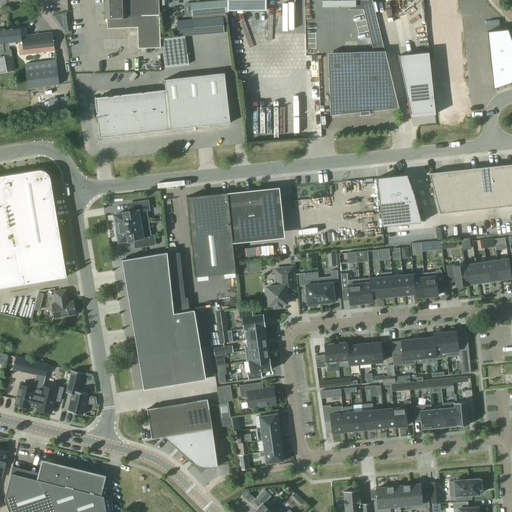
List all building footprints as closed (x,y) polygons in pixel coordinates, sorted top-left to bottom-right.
[(161,40),(159,0),(104,0),(105,18),(109,18),(108,26),(136,24),(137,50),(149,49),(161,48),(161,43),(161,40)] [(227,10),(227,0),(226,0),(190,4),(191,17),(227,13),(227,10)] [(227,0),(227,10),(265,10),(264,0),(227,0)] [(329,79),(391,77),(385,51),(384,51),(372,1),(376,0),(375,0),(321,0),(322,1),(349,1),(349,9),(364,9),(374,52),(328,53),(329,79)] [(191,17),(179,18),(181,30),(229,24),(227,13),(191,17)] [(58,32),(68,32),(68,22),(57,22),(58,32)] [(19,27),(9,29),(10,37),(8,37),(8,43),(9,43),(9,46),(15,45),(15,42),(20,41),(21,49),(23,49),(23,55),(55,51),(52,32),(27,35),(25,28),(19,29),(19,27)] [(9,46),(8,43),(8,37),(10,37),(9,29),(0,29),(0,43),(0,44),(1,49),(7,56),(0,57),(0,72),(14,70),(11,50),(9,50),(9,46)] [(511,40),(508,29),(487,31),(492,73),(493,73),(495,86),(511,80),(511,40)] [(163,57),(186,54),(184,37),(161,40),(161,43),(163,57)] [(429,52),(398,55),(410,115),(426,113),(426,112),(434,112),(435,114),(429,52)] [(187,65),(186,54),(163,57),(164,68),(187,65)] [(28,89),(59,85),(56,60),(25,64),(28,89)] [(100,137),(230,123),(224,73),(164,80),(165,90),(96,98),(100,137)] [(391,77),(329,79),(330,115),(360,112),(360,115),(370,114),(369,111),(399,108),(391,77)] [(241,102),(241,137),(299,137),(299,109),(296,109),(296,103),(274,103),(274,106),(258,106),(258,108),(247,108),(247,102),(241,102)] [(511,164),(429,173),(439,214),(511,205),(511,164)] [(0,287),(67,277),(51,179),(49,175),(46,172),(42,170),(41,170),(38,170),(37,170),(0,176),(0,287)] [(382,226),(421,222),(414,196),(407,175),(377,178),(382,226)] [(228,195),(232,239),(280,234),(275,190),(228,195)] [(227,193),(187,197),(196,277),(236,273),(232,239),(228,195),(227,193)] [(148,200),(131,203),(133,212),(129,213),(129,211),(123,212),(123,213),(114,215),(115,221),(114,221),(115,227),(116,227),(117,228),(140,224),(138,212),(149,210),(148,200)] [(140,224),(117,228),(117,230),(115,230),(116,236),(118,236),(119,242),(128,240),(128,242),(134,241),(134,239),(137,239),(139,247),(155,245),(154,235),(143,237),(140,224)] [(469,238),(461,239),(462,250),(470,249),(469,238)] [(493,239),(483,240),(484,249),(495,248),(493,239)] [(167,252),(122,259),(143,387),(205,377),(194,309),(174,313),(167,252)] [(336,253),(327,254),(328,267),(337,266),(336,253)] [(465,265),(468,285),(468,284),(478,283),(475,258),(470,259),(471,264),(465,265)] [(475,258),(478,283),(489,281),(486,262),(476,264),(475,258)] [(497,261),(499,279),(511,278),(508,259),(497,261)] [(497,261),(486,262),(489,281),(499,279),(497,261)] [(465,265),(454,266),(456,286),(468,285),(465,265)] [(267,288),(264,288),(265,295),(268,295),(269,305),(274,304),(274,307),(282,306),(281,304),(287,303),(286,291),(294,291),(292,268),(275,269),(277,286),(267,287),(267,288)] [(331,277),(318,278),(321,303),(324,302),(324,304),(331,304),(331,302),(334,301),(333,283),(338,283),(337,270),(331,271),(331,277)] [(435,272),(424,273),(426,297),(438,295),(437,283),(444,283),(441,270),(435,270),(435,272)] [(393,296),(391,277),(391,272),(380,273),(381,278),(383,297),(393,296)] [(305,273),(298,274),(300,286),(305,286),(306,295),(304,295),(305,302),(307,302),(307,304),(321,303),(318,278),(305,279),(305,273)] [(424,273),(413,274),(415,298),(426,297),(424,273)] [(413,275),(402,276),(404,295),(414,294),(415,298),(413,274),(413,275)] [(347,275),(341,276),(342,290),(348,289),(349,304),(361,303),(359,279),(359,284),(348,285),(347,275)] [(402,276),(391,277),(393,296),(404,295),(402,276)] [(370,278),(359,279),(361,303),(372,302),(370,278)] [(370,278),(372,302),(373,302),(372,298),(383,297),(381,278),(370,279),(370,278)] [(66,290),(54,292),(56,304),(51,304),(54,318),(76,314),(74,301),(67,302),(66,298),(67,297),(66,290)] [(252,310),(239,312),(240,318),(243,318),(244,329),(264,326),(263,314),(252,316),(252,310)] [(219,333),(227,332),(224,311),(216,312),(219,333)] [(264,326),(244,329),(246,340),(266,337),(264,326)] [(447,356),(459,355),(456,331),(445,332),(447,356)] [(219,333),(220,344),(229,342),(227,332),(219,333)] [(436,356),(436,352),(446,351),(446,356),(447,356),(445,332),(434,334),(436,356)] [(434,334),(433,334),(434,338),(423,339),(425,357),(436,356),(434,334)] [(266,337),(246,340),(246,346),(244,346),(245,351),(267,347),(266,337)] [(413,340),(415,363),(416,363),(415,359),(425,357),(423,339),(413,340)] [(393,365),(415,363),(413,340),(401,341),(402,353),(392,354),(393,365)] [(349,365),(347,342),(336,343),(338,362),(349,361),(349,365)] [(347,342),(349,365),(359,364),(358,345),(348,346),(347,342)] [(369,344),(371,363),(383,361),(381,342),(369,344)] [(336,343),(324,344),(325,355),(315,356),(316,368),(327,367),(327,363),(338,362),(336,343)] [(358,345),(359,364),(371,363),(369,344),(358,345)] [(245,351),(246,361),(269,358),(269,357),(270,357),(269,352),(268,352),(267,347),(245,351)] [(13,369),(45,377),(48,365),(16,357),(13,369)] [(269,358),(246,361),(246,362),(249,361),(250,372),(248,372),(249,379),(261,377),(260,371),(271,370),(269,358)] [(502,377),(502,379),(509,378),(508,375),(510,374),(508,366),(494,368),(496,378),(502,377)] [(67,411),(83,415),(88,394),(78,391),(82,373),(71,370),(66,393),(71,394),(67,411)] [(394,376),(372,378),(373,385),(395,383),(394,376)] [(318,382),(319,388),(341,386),(340,380),(318,382)] [(258,383),(239,386),(241,398),(248,397),(250,408),(276,405),(273,387),(259,389),(258,383)] [(33,406),(39,385),(34,384),(33,388),(20,385),(15,404),(18,405),(17,407),(26,409),(27,407),(29,407),(30,406),(33,406)] [(59,401),(63,388),(56,386),(56,389),(43,386),(39,385),(33,406),(37,407),(37,409),(50,413),(54,400),(59,401)] [(217,387),(219,401),(231,399),(228,385),(217,387)] [(454,403),(457,425),(468,424),(467,411),(473,411),(472,398),(465,399),(466,401),(454,403)] [(147,409),(152,438),(164,436),(212,428),(207,399),(147,409)] [(412,413),(410,401),(404,401),(405,407),(393,408),(395,427),(407,426),(406,414),(412,413)] [(442,404),(443,408),(445,427),(445,426),(456,425),(457,425),(454,403),(442,404)] [(344,432),(342,407),(330,408),(330,405),(322,406),(324,422),(331,421),(332,433),(344,432)] [(422,429),(433,427),(430,405),(413,406),(414,422),(420,421),(421,429),(422,429)] [(431,405),(430,405),(433,427),(444,426),(444,427),(445,427),(443,408),(431,410),(431,405)] [(342,407),(344,432),(354,431),(353,412),(343,413),(342,407)] [(395,427),(393,408),(393,409),(383,409),(385,428),(395,427)] [(375,429),(385,428),(383,409),(373,410),(375,429)] [(375,429),(373,410),(363,411),(365,430),(375,429)] [(354,431),(365,430),(363,411),(353,412),(354,431)] [(256,428),(256,429),(279,425),(277,414),(259,416),(261,427),(256,428)] [(279,425),(256,429),(258,440),(281,437),(280,437),(279,425)] [(212,428),(164,436),(194,463),(197,465),(201,466),(204,467),(207,467),(207,468),(218,466),(212,428)] [(259,452),(260,452),(282,449),(280,438),(281,438),(281,437),(258,440),(258,441),(263,440),(264,451),(259,452)] [(238,444),(239,455),(249,454),(247,442),(238,444)] [(282,449),(260,452),(260,457),(265,456),(266,463),(284,461),(282,449)] [(240,456),(242,470),(250,469),(248,455),(240,456)] [(5,499),(9,511),(106,511),(104,496),(101,495),(105,476),(42,460),(37,479),(11,473),(5,499)] [(454,481),(455,500),(471,499),(471,495),(479,494),(479,489),(481,489),(480,480),(478,480),(478,479),(466,480),(466,477),(456,478),(456,480),(454,481)] [(431,483),(432,496),(440,496),(439,483),(431,483)] [(318,485),(319,492),(333,490),(332,484),(318,485)] [(420,484),(409,485),(411,510),(429,508),(428,493),(421,494),(420,484)] [(411,510),(409,485),(398,486),(400,506),(410,505),(411,510)] [(398,486),(387,487),(390,511),(390,507),(400,506),(398,486)] [(386,511),(390,511),(387,487),(376,488),(377,498),(371,499),(371,503),(372,511),(386,511)] [(254,511),(270,511),(274,509),(266,501),(271,496),(264,489),(253,501),(259,507),(258,508),(255,511),(254,511)] [(343,491),(345,511),(372,511),(371,503),(361,504),(359,490),(343,491)] [(242,495),(249,502),(253,498),(246,491),(242,495)] [(453,502),(453,511),(478,511),(478,507),(468,508),(468,501),(453,502)]
